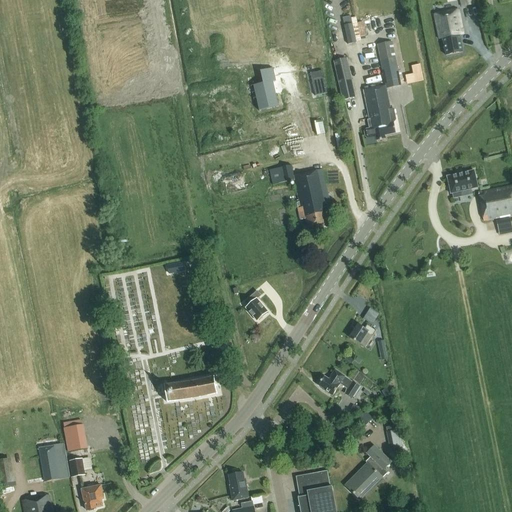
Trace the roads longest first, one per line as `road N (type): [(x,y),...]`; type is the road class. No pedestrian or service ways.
road 1 (tertiary): [(247,410),(418,158),(511,54)]
road 2 (tertiary): [(146,511),(247,410)]
